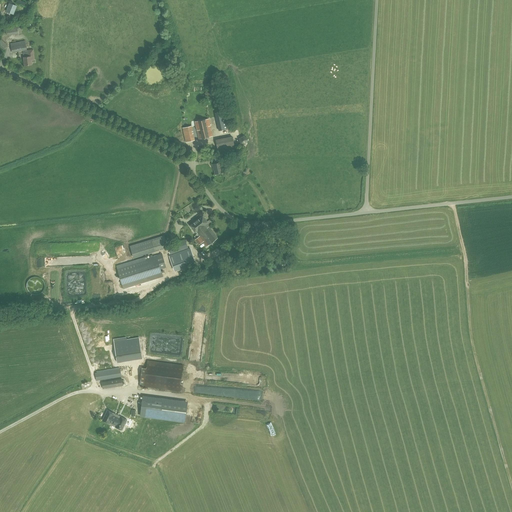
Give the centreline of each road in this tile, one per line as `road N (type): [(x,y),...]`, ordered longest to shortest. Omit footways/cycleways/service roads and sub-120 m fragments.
road 1 (unclassified): [(365,212),(238,221),(175,153),(0,67)]
road 2 (track): [(276,222),(139,299),(0,315)]
road 3 (track): [(452,203),(472,340),(511,478)]
road 4 (unclassified): [(365,212),(376,0)]
road 5 (unclassified): [(511,196),(365,212)]
